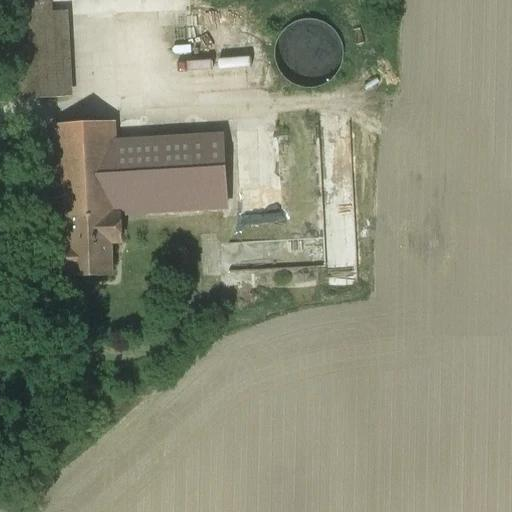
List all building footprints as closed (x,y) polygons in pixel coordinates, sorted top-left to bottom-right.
[(189,0),(2,0),(8,101),(56,98),(52,17),(190,10),(189,0)] [(341,67),(343,54),(341,41),(333,30),(322,23),(309,21),(296,23),(285,31),(277,42),(275,55),(278,68),(286,79),(297,86),(310,89),(323,86),(334,78),(341,67)] [(112,123),(57,125),(55,125),(59,219),(69,219),(120,217),(119,202),(146,200),(146,211),(224,207),(220,137),(144,142),(143,121),(115,123),(115,122),(113,122),(112,123)] [(358,144),(328,145),(333,281),(364,280),(358,144)] [(120,217),(69,219),(70,250),(67,250),(64,253),(65,267),(68,270),(71,269),(71,277),(111,276),(110,243),(121,242),(120,217)]
